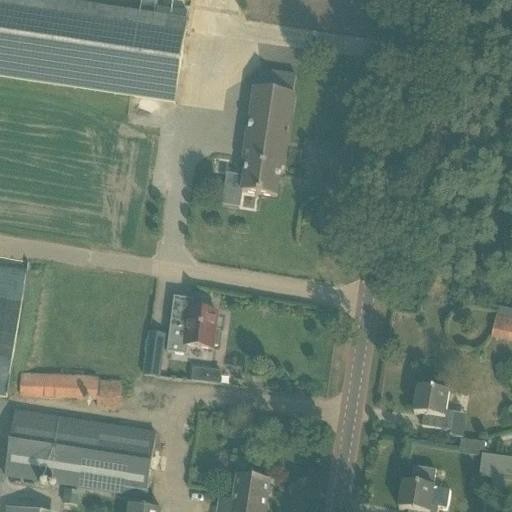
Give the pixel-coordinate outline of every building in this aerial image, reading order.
[(40,0),(0,0),(0,81),(176,107),(188,22),(40,0)] [(242,194),(257,196),(277,199),(281,171),(284,171),(295,97),(293,96),(296,77),(260,72),(257,91),(255,91),(244,165),(246,165),(242,194)] [(150,196),(161,130),(125,124),(114,190),(150,196)] [(113,188),(116,163),(102,162),(99,186),(113,188)] [(221,333),(216,332),(218,316),(191,313),(193,304),(194,304),(194,303),(174,300),(167,355),(183,357),(184,348),(213,352),(214,349),(219,349),(221,333)] [(511,322),(497,319),(492,340),(511,344),(511,322)] [(166,338),(149,336),(143,378),(160,381),(166,338)] [(208,386),(221,387),(223,374),(209,372),(208,386)] [(20,399),(20,400),(97,403),(98,383),(98,380),(21,376),(20,397),(20,399)] [(418,390),(414,417),(423,418),(423,419),(421,429),(451,434),(454,415),(448,414),(451,395),(418,390)] [(156,435),(15,414),(5,479),(146,501),(156,435)] [(486,458),(487,449),(463,445),(462,454),(486,458)] [(491,481),(496,482),(499,459),(483,457),(479,480),(491,481)] [(440,511),(433,510),(436,491),(434,491),(437,473),(415,470),(412,487),(405,486),(401,511),(440,511)] [(216,511),(266,511),(271,484),(238,478),(234,504),(218,502),(216,511)] [(73,508),(75,493),(64,491),(62,507),(73,508)]
